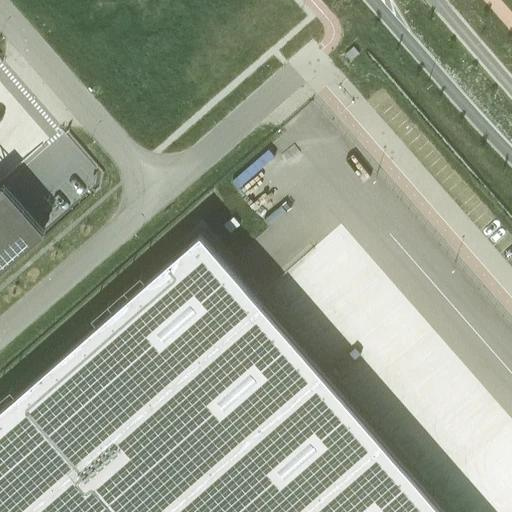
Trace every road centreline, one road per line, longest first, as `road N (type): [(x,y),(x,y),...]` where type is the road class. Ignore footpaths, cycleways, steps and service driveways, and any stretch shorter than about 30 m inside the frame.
road 1 (unclassified): [(0,4),(158,191)]
road 2 (unclassified): [(0,332),(158,191)]
road 3 (tertiary): [(372,0),(511,156)]
road 4 (unclassified): [(158,191),(314,59)]
